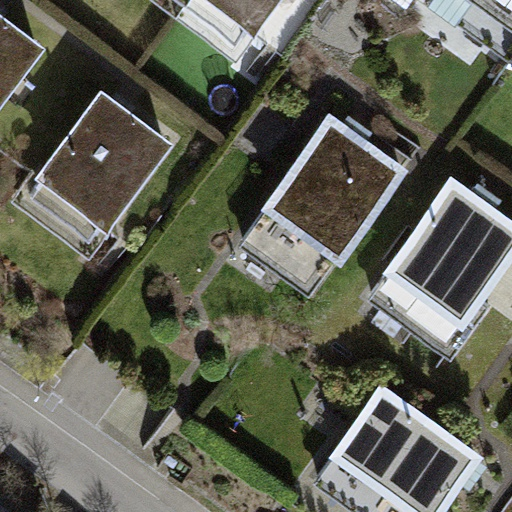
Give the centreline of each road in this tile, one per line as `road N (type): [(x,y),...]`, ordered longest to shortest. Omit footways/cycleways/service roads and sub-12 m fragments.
road 1 (unknown): [(52,456),(389,27)]
road 2 (residential): [(131,511),(0,420)]
